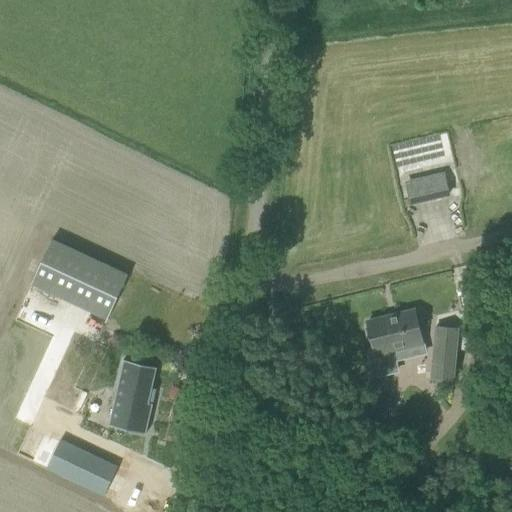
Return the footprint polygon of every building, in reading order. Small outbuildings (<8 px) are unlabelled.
[(454,196),(450,166),(410,171),(413,201),(454,196)] [(126,277),(50,242),(30,285),(106,320),(126,277)] [(415,309),(365,321),(373,357),(375,357),(390,353),(392,361),(408,357),(407,350),(422,346),(424,346),(415,309)] [(0,450),(43,330),(0,314),(0,450)] [(459,328),(434,326),(429,380),(455,383),(459,328)] [(123,360),(108,426),(145,434),(152,404),(148,403),(156,367),(123,360)] [(62,379),(53,403),(83,414),(92,390),(62,379)] [(60,440),(46,468),(104,495),(117,468),(60,440)]
